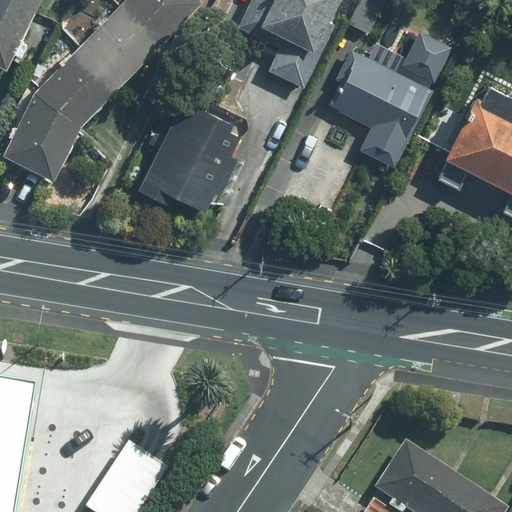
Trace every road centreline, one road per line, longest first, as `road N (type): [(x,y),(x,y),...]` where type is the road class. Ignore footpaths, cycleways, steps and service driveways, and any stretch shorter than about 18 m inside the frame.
road 1 (primary): [(0,265),(352,319)]
road 2 (residential): [(352,319),(333,364),(236,511)]
road 3 (primary): [(352,319),(511,344)]
